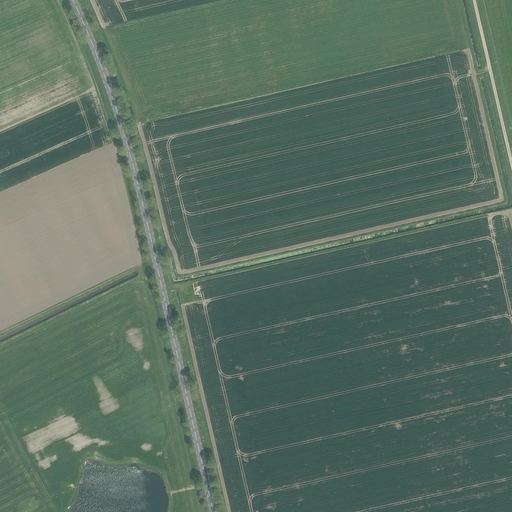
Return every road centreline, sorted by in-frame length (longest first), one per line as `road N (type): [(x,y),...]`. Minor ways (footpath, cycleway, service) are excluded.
road 1 (primary): [(211,511),(136,183),(70,0)]
road 2 (unclassified): [(511,169),(473,0)]
